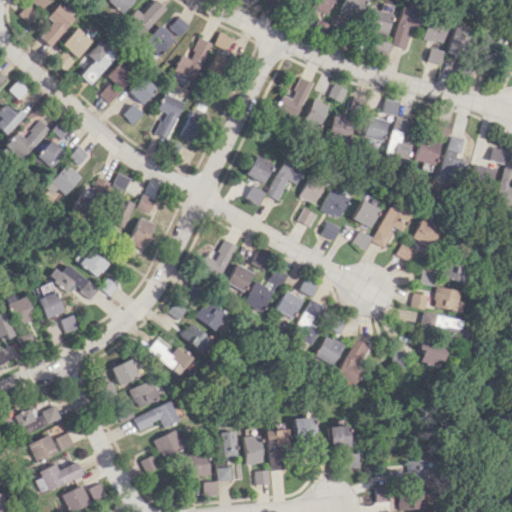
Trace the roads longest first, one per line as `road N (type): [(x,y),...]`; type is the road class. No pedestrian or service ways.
road 1 (residential): [(276,37),(143,303),(98,341),(0,388)]
road 2 (residential): [(0,37),(142,163),(369,290)]
road 3 (residential): [(60,359),(121,483),(146,511),(329,503)]
road 4 (residential): [(201,0),(329,61),(511,113)]
